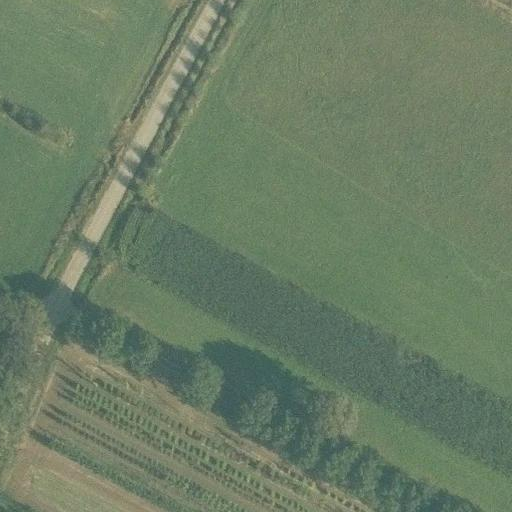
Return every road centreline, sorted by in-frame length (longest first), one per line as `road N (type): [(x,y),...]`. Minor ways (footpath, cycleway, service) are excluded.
road 1 (unclassified): [(0,408),(56,315),(55,290),(210,0)]
road 2 (track): [(425,511),(56,315)]
